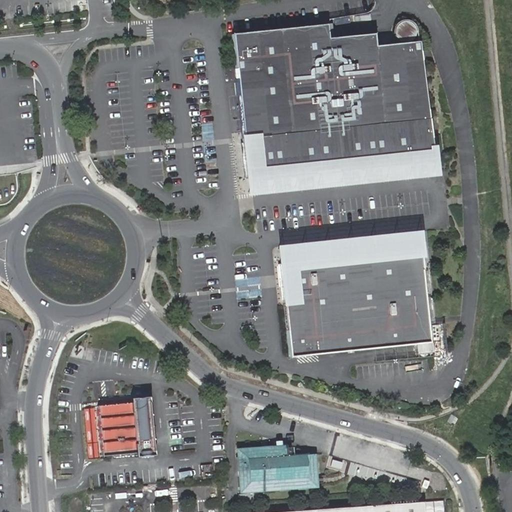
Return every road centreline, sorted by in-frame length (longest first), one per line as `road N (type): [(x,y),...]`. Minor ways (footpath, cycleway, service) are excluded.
road 1 (unclassified): [(475,511),(466,476),(444,453),(225,387),(118,294)]
road 2 (unclassified): [(40,511),(34,401),(59,311)]
road 3 (unclassified): [(55,136),(44,67),(26,51),(0,49)]
